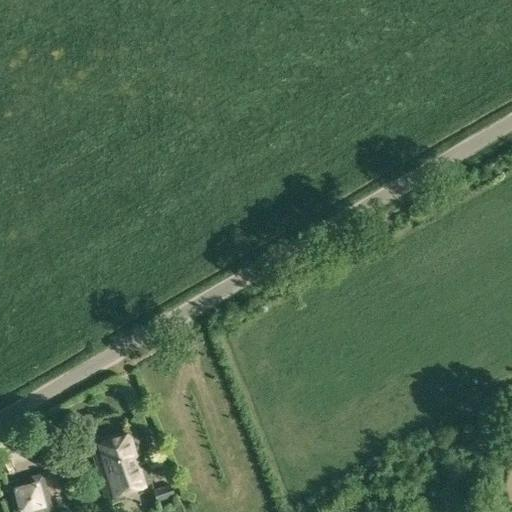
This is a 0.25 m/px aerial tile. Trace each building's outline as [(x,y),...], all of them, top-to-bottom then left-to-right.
[(91,445),(107,497),(153,483),(137,431),(91,445)] [(7,483),(14,511),(40,511),(52,509),(43,474),(30,477),(31,480),(20,483),(20,480),(7,483)] [(64,478),(53,481),(58,505),(70,503),(64,478)] [(172,483),(154,488),(158,501),(175,496),(172,483)] [(91,487),(81,504),(94,511),(101,511),(110,499),(91,487)] [(128,509),(145,504),(142,493),(125,497),(128,509)]
